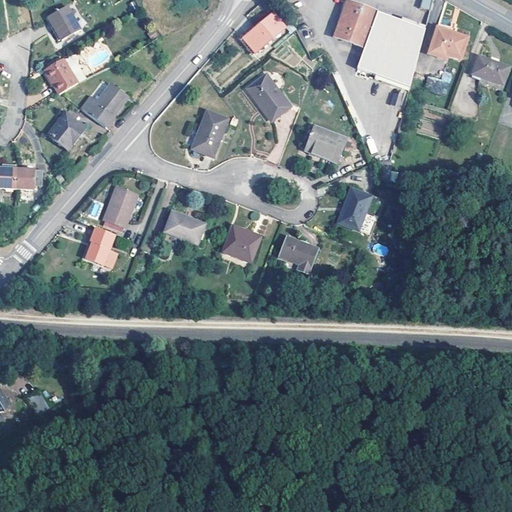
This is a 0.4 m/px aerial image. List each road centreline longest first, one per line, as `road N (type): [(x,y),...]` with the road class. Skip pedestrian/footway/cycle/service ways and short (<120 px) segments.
road 1 (tertiary): [(117,144),(236,0)]
road 2 (tertiary): [(2,277),(117,144)]
road 3 (residential): [(229,191),(284,214),(304,212),(299,181),(264,169),(239,177)]
